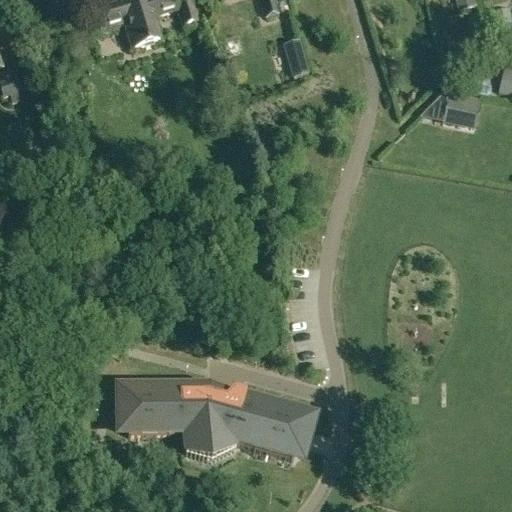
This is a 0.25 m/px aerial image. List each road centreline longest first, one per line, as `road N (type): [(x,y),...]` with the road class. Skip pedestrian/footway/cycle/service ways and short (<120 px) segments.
road 1 (residential): [(339,400),(323,299),(372,86),(351,0)]
road 2 (residential): [(339,400),(219,366)]
